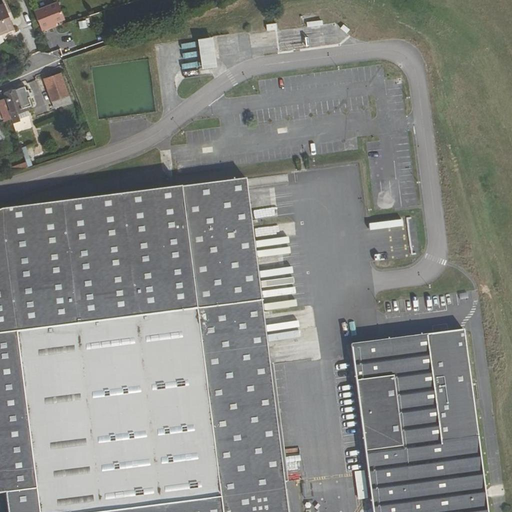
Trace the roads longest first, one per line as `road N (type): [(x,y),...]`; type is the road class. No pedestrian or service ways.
road 1 (unknown): [(210,93),(229,109),(234,142),(392,120),(396,166)]
road 2 (unknown): [(355,84),(224,100)]
